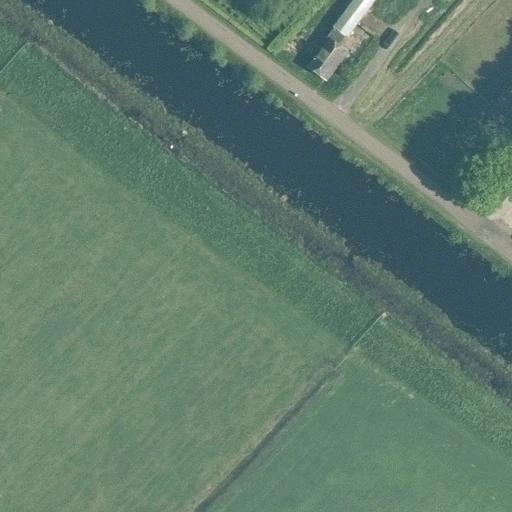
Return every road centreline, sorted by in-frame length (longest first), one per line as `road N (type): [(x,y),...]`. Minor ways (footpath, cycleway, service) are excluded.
road 1 (tertiary): [(511,249),(175,0)]
road 2 (track): [(333,117),(392,34),(428,0)]
